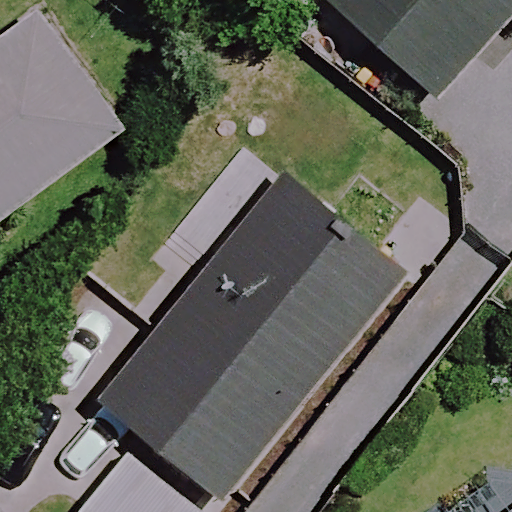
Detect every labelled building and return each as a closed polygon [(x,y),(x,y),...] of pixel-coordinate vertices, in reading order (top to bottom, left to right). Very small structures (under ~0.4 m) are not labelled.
[(511,21),(511,0),(330,0),(441,100),(511,21)] [(0,232),(127,126),(40,21),(0,46),(0,232)] [(407,276),(287,179),(105,404),(225,501),(407,276)] [(201,511),(127,455),(83,511),(201,511)] [(511,511),(511,502),(498,511),(511,511)]
